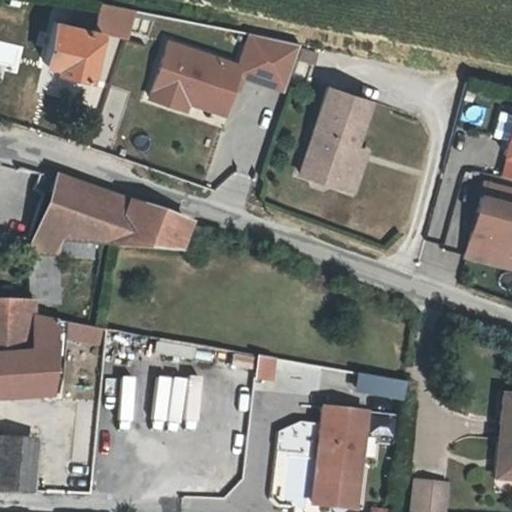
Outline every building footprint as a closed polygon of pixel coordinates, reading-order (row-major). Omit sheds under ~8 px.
[(53,69),(52,74),(83,83),(95,38),(51,28),(40,65),(53,69)] [(239,57),(164,37),(148,98),(229,119),(240,76),(287,88),(299,43),(246,29),(239,57)] [(348,159),(350,152),(366,106),(323,92),(308,137),(311,138),(309,146),(305,145),(304,148),(348,159)] [(499,175),(511,177),(511,107),(499,105),(492,135),(507,138),(499,175)] [(477,142),(468,171),(485,176),(493,148),(477,142)] [(294,178),(337,193),(348,159),(304,148),(294,178)] [(362,156),(350,152),(348,159),(359,163),(362,156)] [(359,163),(348,159),(337,193),(348,196),(359,163)] [(7,179),(47,190),(51,175),(11,164),(7,179)] [(51,175),(47,190),(38,227),(31,252),(58,254),(61,239),(103,243),(178,250),(184,235),(189,223),(66,180),(51,175)] [(511,193),(483,185),(464,249),(501,260),(511,224),(511,193)] [(0,250),(6,251),(13,220),(3,217),(0,226),(0,250)] [(6,251),(31,252),(38,227),(13,220),(6,251)] [(220,235),(189,223),(184,235),(215,245),(220,235)] [(0,293),(0,351),(24,349),(27,313),(28,269),(2,268),(6,293),(0,293)] [(47,316),(27,313),(24,349),(0,351),(0,397),(39,394),(47,316)] [(99,346),(103,329),(67,320),(63,337),(99,346)] [(274,356),(256,353),(254,375),(272,377),(274,356)] [(215,374),(186,373),(185,420),(214,421),(215,374)] [(511,392),(493,391),(485,479),(511,481),(511,392)] [(328,443),(323,479),(359,484),(368,410),(324,406),(319,442),(328,443)] [(34,439),(0,436),(0,490),(29,492),(30,486),(34,439)] [(315,478),(323,479),(328,443),(319,442),(315,478)] [(323,479),(315,478),(313,500),(357,506),(359,484),(323,479)] [(441,511),(445,486),(413,482),(409,511),(441,511)]
